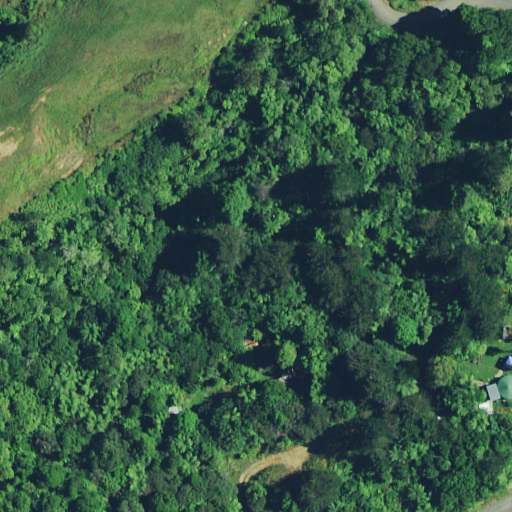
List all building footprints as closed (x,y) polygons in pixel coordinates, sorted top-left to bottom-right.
[(263,355),(252,359),(259,379),(270,375),(263,355)] [(305,391),(297,371),(277,380),(285,399),(305,391)] [(507,398),(508,398),(510,399),(511,399),(511,398),(511,376),(510,376),(508,377),(507,377),(505,378),(503,379),(502,381),(501,382),(487,386),(492,402),(507,398)] [(492,410),(489,401),(477,405),(480,414),(492,410)] [(177,405),(162,412),(169,429),(184,422),(177,405)] [(117,422),(109,426),(114,437),(122,433),(117,422)]
